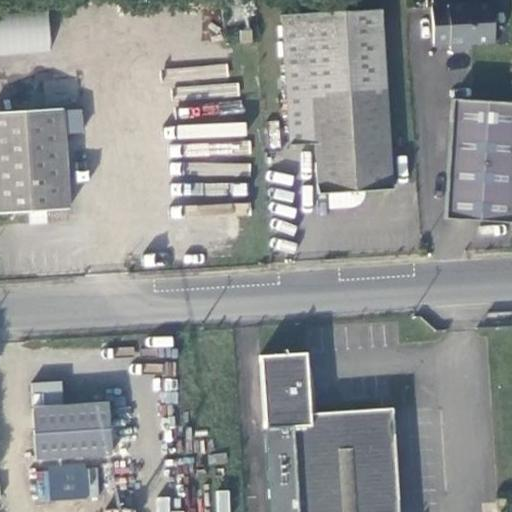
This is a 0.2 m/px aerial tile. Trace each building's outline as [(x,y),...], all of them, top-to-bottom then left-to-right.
[(0,52),(48,54),(49,12),(0,10),(0,52)] [(475,10),(414,14),(416,53),(433,52),(433,58),(455,56),(454,51),(477,49),(475,10)] [(363,17),(263,22),(270,154),(296,153),(299,203),(311,202),(312,218),(337,217),(347,207),(347,201),(373,199),(363,17)] [(230,39),(219,39),(219,52),(231,52),(230,39)] [(507,111),(437,107),(431,227),(501,231),(507,111)] [(43,118),(0,120),(0,223),(6,223),(7,236),(27,235),(26,221),(49,220),(44,145),(63,143),(62,121),(43,122),(43,118)] [(298,350),(251,354),(262,511),(392,511),(385,405),(302,411),(298,350)] [(90,414),(13,418),(16,470),(93,466),(90,414)]
